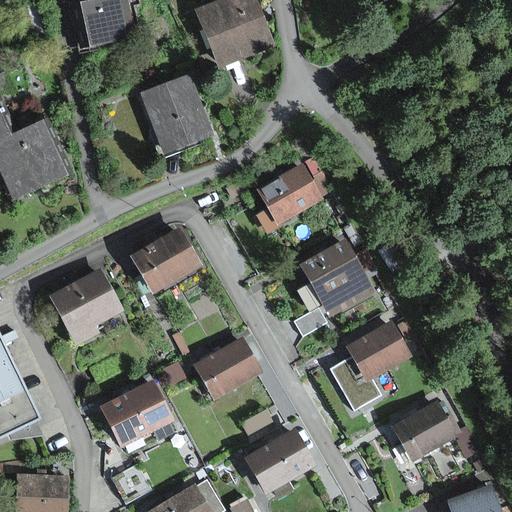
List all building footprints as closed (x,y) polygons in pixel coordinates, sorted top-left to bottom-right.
[(256,0),(229,0),(195,14),(219,69),(275,45),(256,0)] [(128,2),(77,10),(83,51),(134,44),(128,2)] [(184,82),(138,102),(162,159),(209,139),(184,82)] [(0,89),(0,140),(17,134),(0,89)] [(17,134),(0,140),(0,155),(17,200),(74,178),(52,121),(17,134)] [(298,170),(254,195),(274,229),(318,204),(298,170)] [(173,238),(129,262),(150,301),(194,277),(173,238)] [(345,252),(302,274),(326,321),(370,298),(345,252)] [(97,279),(50,304),(72,344),(119,319),(97,279)] [(390,332),(348,356),(367,390),(409,366),(390,332)] [(239,340),(188,369),(207,402),(258,374),(239,340)] [(0,360),(0,435),(35,423),(0,360)] [(145,390),(100,414),(119,450),(164,426),(145,390)] [(434,395),(394,417),(415,456),(456,434),(434,395)] [(289,433),(238,462),(260,499),(310,470),(289,433)] [(60,511),(61,476),(15,475),(14,511),(60,511)] [(498,511),(487,480),(443,496),(449,511),(498,511)] [(201,511),(190,494),(160,511),(201,511)]
